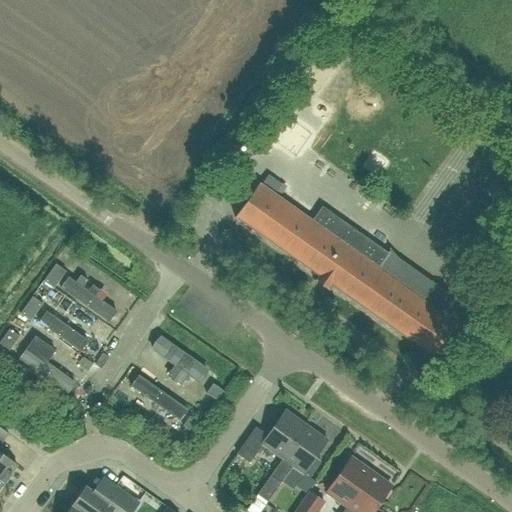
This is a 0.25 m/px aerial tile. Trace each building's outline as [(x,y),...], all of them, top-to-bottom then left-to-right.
[(260,184),(259,183),(234,218),(235,219),(235,218),(318,277),(315,280),(313,279),(312,280),(329,292),(330,291),(327,289),(330,285),(430,356),(429,357),(430,357),(455,322),(454,321),(454,322),(392,278),(401,265),(321,208),(312,222),(259,185),(260,184)] [(72,246),(63,254),(74,265),(82,257),(72,246)] [(66,272),(55,265),(43,282),(53,289),(66,272)] [(87,283),(78,277),(73,285),(68,281),(58,295),(108,330),(119,315),(83,289),(87,283)] [(42,304),(32,297),(20,314),(30,321),(42,304)] [(58,312),(54,309),(41,325),(80,353),(92,337),(63,316),(58,312)] [(511,330),(510,329),(504,338),(503,337),(485,362),(511,381),(511,330)] [(19,337),(9,330),(0,341),(0,349),(6,354),(19,337)] [(229,386),(154,332),(132,364),(205,418),(229,386)] [(52,354),(32,341),(17,362),(68,399),(77,387),(45,364),(52,354)] [(205,418),(132,364),(106,399),(180,453),(205,418)] [(261,445),(281,459),(305,426),(283,411),(266,436),(254,428),(235,454),(248,463),(261,445)] [(259,494),(268,501),(292,467),(302,474),(326,441),(305,426),(281,459),(283,460),(259,494)] [(0,481),(3,484),(16,466),(0,454),(0,444),(3,441),(0,438),(0,481)] [(325,493),(345,507),(370,472),(350,458),(325,493)] [(370,472),(345,507),(341,511),(372,511),(390,486),(370,472)] [(70,507),(77,511),(130,511),(137,504),(102,478),(91,493),(84,488),(70,507)] [(316,511),(324,502),(310,492),(295,511),(316,511)]
